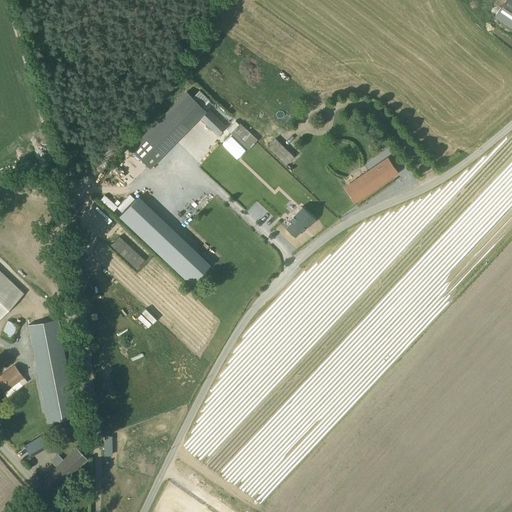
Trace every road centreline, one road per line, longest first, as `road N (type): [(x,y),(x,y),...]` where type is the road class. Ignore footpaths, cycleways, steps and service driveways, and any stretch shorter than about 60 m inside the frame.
road 1 (unclassified): [(143,511),(219,358),(284,272),(362,215),(424,190),(511,124)]
road 2 (track): [(7,0),(70,211),(88,333),(94,511)]
